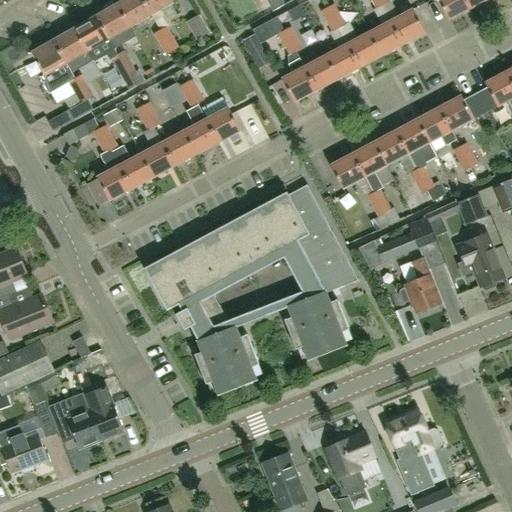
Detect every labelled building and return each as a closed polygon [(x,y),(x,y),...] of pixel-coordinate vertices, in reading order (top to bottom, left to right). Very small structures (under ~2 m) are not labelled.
[(151,16),(141,0),(126,0),(117,6),(130,28),(151,16)] [(173,4),(170,0),(141,0),(151,16),(155,22),(164,16),(161,11),(173,4)] [(283,5),(280,0),(266,0),(273,11),(283,5)] [(309,0),(297,0),(308,25),(318,21),(309,0)] [(402,45),(378,0),(370,0),(376,9),(373,10),(382,27),(368,34),(381,57),(402,45)] [(378,0),(402,45),(425,33),(413,10),(401,17),(391,0),(389,1),(388,0),(378,0)] [(438,0),(449,20),(471,8),(466,0),(438,0)] [(466,0),(471,8),(486,0),(466,0)] [(347,25),(334,4),(327,8),(338,29),(347,25)] [(117,6),(97,17),(110,40),(130,28),(117,6)] [(285,8),(270,16),(274,25),(290,18),(285,8)] [(338,29),(327,8),(320,12),(332,32),(338,29)] [(185,23),(197,41),(211,33),(200,14),(185,23)] [(97,17),(76,29),(89,52),(102,44),(110,40),(97,17)] [(303,48),(291,27),(284,31),(296,52),(303,48)] [(168,28),(154,36),(159,45),(165,41),(167,43),(174,39),(168,28)] [(89,52),(76,29),(53,42),(66,65),(67,64),(72,73),(94,62),(89,52)] [(277,35),(289,56),(296,52),(284,31),(277,35)] [(242,41),(258,69),(271,62),(255,34),(242,41)] [(381,57),(368,34),(347,45),(359,68),(381,57)] [(180,49),(174,39),(167,43),(165,41),(159,45),(167,57),(180,49)] [(66,65),(53,42),(31,54),(43,76),(39,79),(49,96),(69,84),(68,83),(74,80),(66,65)] [(359,68),(347,45),(325,57),(337,80),(359,68)] [(118,56),(111,60),(116,69),(123,65),(124,67),(132,63),(125,51),(118,55),(118,56)] [(337,80),(325,57),(304,68),(316,91),(337,80)] [(137,72),(132,63),(124,67),(123,65),(116,69),(123,81),(130,77),(137,72)] [(316,91),(304,68),(282,80),(294,103),(316,91)] [(137,72),(130,77),(135,86),(145,81),(139,70),(137,72)] [(511,80),(507,72),(485,84),(487,88),(497,107),(508,101),(511,109),(511,80)] [(87,89),(89,87),(82,75),(74,80),(68,83),(69,84),(74,93),(80,90),(81,92),(87,89)] [(193,80),(185,84),(197,105),(204,101),(193,80)] [(197,105),(185,84),(179,87),(191,109),(197,105)] [(74,93),(80,104),(94,97),(93,95),(89,87),(87,89),(81,92),(80,90),(74,93)] [(497,107),(487,88),(463,100),(473,119),(474,120),(498,108),(497,107)] [(461,96),(439,108),(457,141),(452,130),(473,119),(463,100),(461,96)] [(69,110),(75,121),(92,111),(86,101),(69,110)] [(143,107),(142,107),(153,128),(161,123),(150,103),(143,107)] [(194,126),(183,132),(196,156),(218,144),(205,120),(197,106),(186,112),(194,126)] [(147,131),(153,128),(142,107),(136,110),(147,131)] [(457,141),(439,108),(418,120),(430,142),(440,137),(446,147),(457,141)] [(218,144),(240,132),(227,109),(205,120),(218,144)] [(116,110),(105,116),(111,127),(122,121),(116,110)] [(100,129),(94,119),(83,125),(89,136),(93,133),(105,153),(100,156),(109,172),(96,179),(108,202),(131,190),(112,153),(110,150),(100,129)] [(430,142),(418,120),(396,131),(408,154),(417,171),(428,192),(434,203),(447,195),(439,181),(434,184),(425,167),(427,165),(418,149),(430,142)] [(119,146),(107,125),(100,129),(110,150),(119,146)] [(408,154),(396,131),(374,143),(386,166),(408,154)] [(196,156),(183,132),(162,144),(174,167),(196,156)] [(386,166),(374,143),(352,155),(365,177),(373,194),(385,215),(390,225),(401,220),(394,208),(392,209),(381,190),(384,189),(383,187),(394,181),(386,166)] [(174,167),(162,144),(152,149),(140,155),(152,179),(174,167)] [(467,144),(460,147),(471,168),(478,164),(467,144)] [(79,150),(70,146),(65,157),(74,162),(79,150)] [(152,179),(140,155),(131,160),(124,146),(120,148),(112,152),(131,190),(152,179)] [(471,168),(460,147),(453,151),(464,172),(471,168)] [(365,177),(352,155),(330,167),(342,190),(356,182),(365,177)] [(438,162),(444,174),(457,167),(451,156),(438,162)] [(472,171),(478,182),(489,176),(483,165),(472,171)] [(417,171),(410,175),(421,196),(428,192),(417,171)] [(511,179),(511,180),(492,187),(498,202),(502,213),(511,209),(511,179)] [(259,365),(247,335),(240,338),(236,329),(236,327),(217,334),(213,327),(227,322),(214,298),(202,304),(198,295),(309,236),(313,242),(301,249),(325,293),(287,307),(288,309),(292,318),(284,321),(296,350),(303,348),(307,358),(346,343),(342,333),(349,330),(337,300),(330,303),(326,294),(358,282),(307,186),(293,193),(296,198),(291,200),(289,195),(271,205),(273,210),(263,216),(260,211),(242,220),(245,225),(235,231),(232,226),(214,235),(217,240),(206,246),(204,241),(186,250),(189,256),(178,261),(175,256),(158,265),(161,270),(148,277),(167,312),(179,305),(182,311),(176,315),(184,331),(191,328),(197,342),(196,342),(197,344),(197,343),(201,352),(194,356),(206,385),(213,383),(217,393),(256,378),(251,368),(259,365)] [(487,217),(484,208),(477,192),(478,195),(458,203),(457,202),(427,216),(426,216),(426,218),(429,224),(460,211),(462,215),(466,226),(487,217)] [(373,194),(366,198),(378,219),(385,215),(373,194)] [(382,263),(419,249),(436,242),(429,224),(426,218),(408,225),(411,232),(376,247),(382,263)] [(493,249),(487,234),(457,246),(463,261),(468,259),(480,288),(482,287),(483,290),(486,291),(495,288),(496,285),(495,282),(504,278),(493,249)] [(371,244),(360,248),(365,259),(375,255),(371,244)] [(0,256),(0,299),(10,296),(18,293),(13,282),(28,276),(17,249),(0,256)] [(429,276),(432,275),(424,258),(411,263),(418,281),(404,287),(405,288),(403,289),(399,291),(399,294),(401,301),(404,303),(407,303),(410,302),(416,315),(441,305),(429,276)] [(10,296),(0,299),(0,317),(10,341),(53,323),(42,295),(14,307),(10,296)] [(41,341),(0,360),(0,392),(2,397),(56,372),(41,341)] [(82,394),(101,440),(123,432),(106,387),(85,395),(84,393),(82,394)] [(82,394),(48,407),(47,407),(53,420),(63,445),(75,440),(78,449),(101,440),(82,394)] [(33,406),(40,425),(53,420),(47,407),(48,407),(46,401),(33,406)] [(433,430),(425,434),(416,412),(385,425),(411,501),(435,490),(422,460),(438,446),(441,442),(437,432),(433,430)] [(19,425),(0,432),(0,443),(1,446),(0,446),(0,458),(3,465),(7,463),(12,474),(47,461),(35,429),(31,431),(23,434),(19,425)] [(375,456),(365,432),(326,449),(339,480),(346,497),(367,488),(357,464),(375,456)] [(262,466),(274,495),(280,511),(282,511),(307,502),(300,485),(288,456),(262,466)] [(449,488),(414,502),(417,511),(447,511),(456,508),(449,488)]
